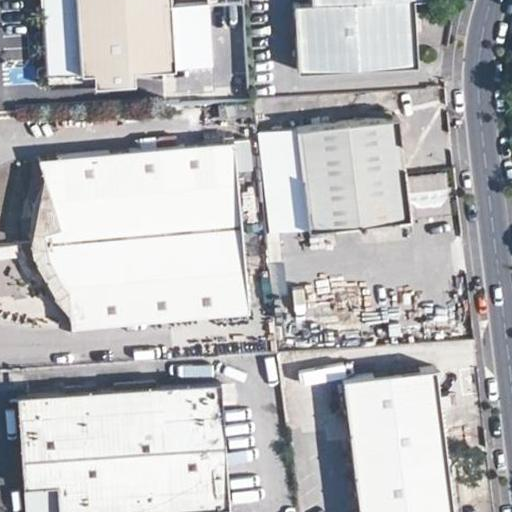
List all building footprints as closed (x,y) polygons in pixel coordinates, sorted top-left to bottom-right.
[(34,0),(39,70),(42,70),(42,80),(87,78),(87,80),(129,78),(128,74),(204,70),(201,7),(164,9),(163,0),(34,0)] [(287,2),(292,69),(409,63),(405,0),(307,0),(308,0),(287,2)] [(112,109),(54,113),(55,126),(113,122),(112,109)] [(291,128),(304,229),(403,218),(391,116),(291,128)] [(227,134),(25,147),(36,231),(39,251),(43,264),(46,272),(48,277),(53,281),(60,286),(63,321),(242,310),(227,134)] [(335,376),(352,511),(445,511),(426,364),(335,376)] [(52,481),(54,511),(140,511),(260,504),(255,442),(218,444),(213,381),(15,393),(21,484),(52,481)] [(54,511),(52,481),(38,482),(40,511),(54,511)]
